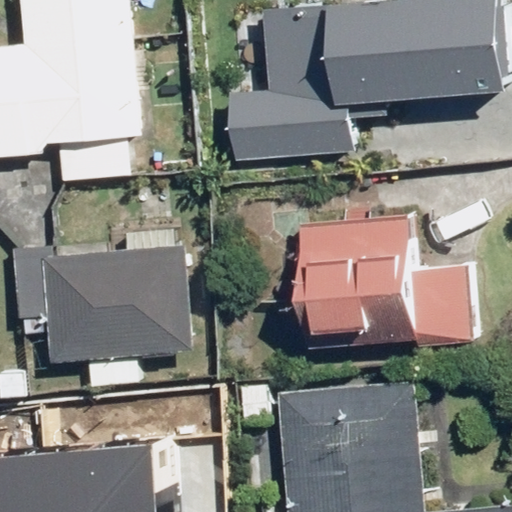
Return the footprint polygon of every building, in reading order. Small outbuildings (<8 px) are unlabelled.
[(0,154),(57,150),(57,140),(66,139),(69,177),(141,172),(138,132),(154,131),(143,0),(30,0),(34,40),(0,42),(0,154)] [(239,81),(245,140),(371,129),(368,93),(511,79),(511,0),(276,0),(283,76),(239,81)] [(306,221),(317,343),(424,333),(425,342),(484,337),(477,262),(423,267),(418,211),(306,221)] [(56,313),(60,360),(206,348),(197,242),(62,252),(61,241),(20,244),(26,315),(56,313)] [(511,349),(502,350),(511,363),(511,349)] [(283,388),(292,511),(511,511),(511,498),(430,506),(419,377),(283,388)] [(0,462),(0,511),(163,511),(158,450),(0,462)]
